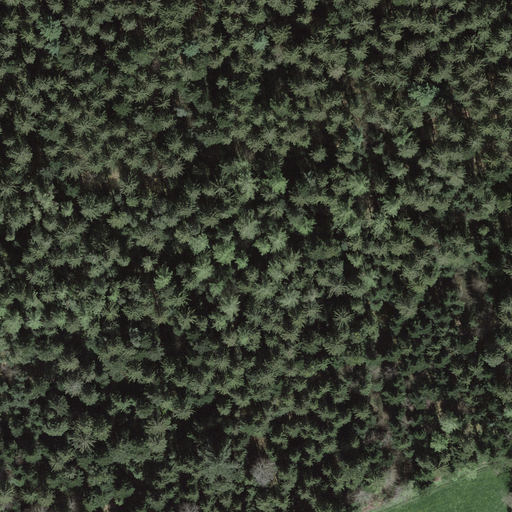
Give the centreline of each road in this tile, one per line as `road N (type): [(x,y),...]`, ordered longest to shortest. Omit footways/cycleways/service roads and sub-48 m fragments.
road 1 (track): [(197,0),(257,17),(321,19),(359,39),(388,86),(438,106),(511,111)]
road 2 (track): [(358,511),(452,451),(511,434)]
